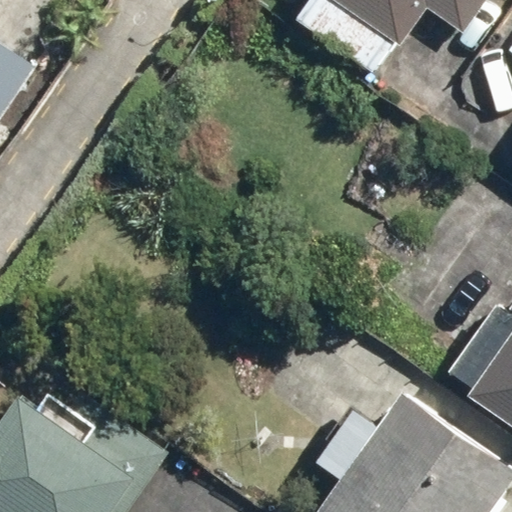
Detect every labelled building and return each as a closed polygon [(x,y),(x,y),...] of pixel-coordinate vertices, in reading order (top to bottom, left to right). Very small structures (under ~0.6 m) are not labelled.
[(315,0),(299,25),(380,79),(400,50),(403,52),(429,14),(469,42),(497,0),(315,0)] [(0,19),(6,10),(0,6),(0,136),(37,77),(0,54),(0,19)] [(455,383),(475,398),(470,404),(511,435),(511,314),(509,312),(455,383)] [(0,432),(0,511),(138,511),(179,456),(170,450),(121,414),(104,436),(51,398),(37,417),(20,405),(0,432)] [(314,464),(347,488),(329,511),(502,511),(511,500),(511,471),(412,399),(385,436),(352,412),(314,464)]
